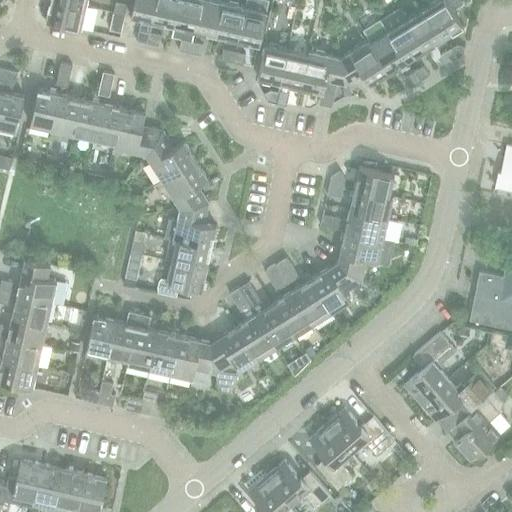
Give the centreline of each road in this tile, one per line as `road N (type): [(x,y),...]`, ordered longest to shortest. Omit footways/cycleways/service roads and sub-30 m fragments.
road 1 (residential): [(290,144),(241,130),(193,71),(22,30)]
road 2 (residential): [(106,285),(187,304),(205,298),(269,242),(290,144)]
road 3 (residential): [(0,426),(19,427),(53,410),(133,428),(194,489)]
road 4 (residential): [(343,361),(420,290),(449,203)]
road 5 (residential): [(194,489),(343,361)]
road 6 (residential): [(458,157),(361,135),(324,149),(290,144)]
road 7 (residential): [(458,157),(486,28),(511,11)]
road 8 (residential): [(343,361),(448,475)]
